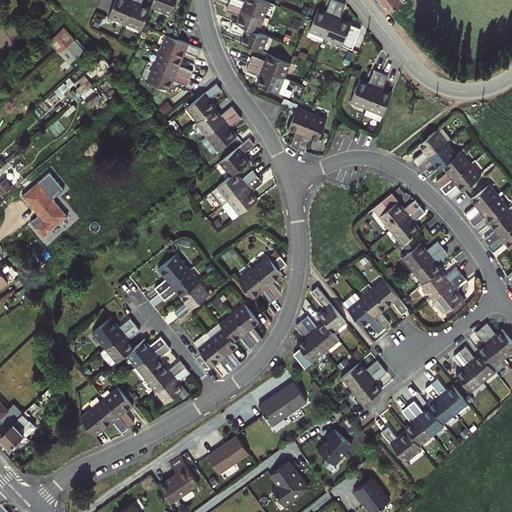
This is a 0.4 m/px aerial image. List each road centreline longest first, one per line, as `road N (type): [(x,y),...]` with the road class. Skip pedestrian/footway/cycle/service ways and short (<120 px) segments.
road 1 (residential): [(288,178),(354,158),(401,170),(441,206),(501,294)]
road 2 (residential): [(216,397),(264,355),(293,297),(299,243),(288,178)]
road 3 (residential): [(289,379),(88,511)]
road 4 (residential): [(33,506),(81,467),(216,397)]
road 5 (residential): [(288,178),(223,67),(201,0)]
road 6 (residential): [(132,291),(216,397)]
road 7 (residential): [(501,294),(402,373)]
road 8 (residential): [(359,0),(414,67),(448,88)]
